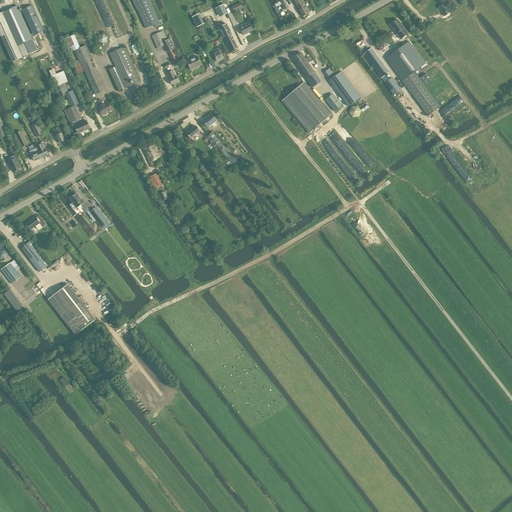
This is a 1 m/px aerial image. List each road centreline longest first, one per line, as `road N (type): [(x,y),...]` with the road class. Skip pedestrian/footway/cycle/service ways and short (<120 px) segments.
road 1 (track): [(262,511),(124,331),(348,206)]
road 2 (tertiary): [(82,170),(390,0)]
road 3 (unclassified): [(71,151),(344,0)]
road 4 (track): [(511,401),(359,202),(387,181)]
road 5 (track): [(348,206),(246,78)]
road 6 (track): [(187,273),(120,168),(109,173),(100,159)]
